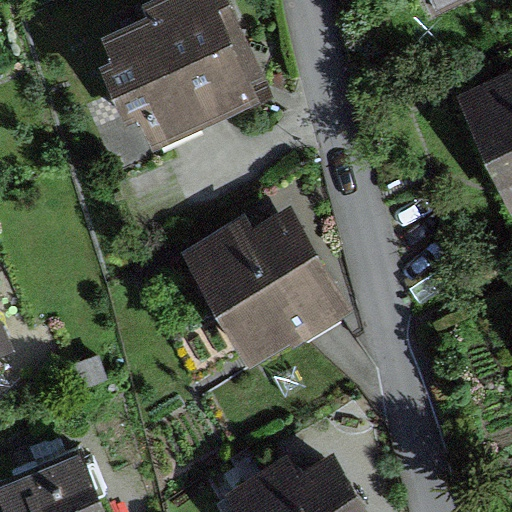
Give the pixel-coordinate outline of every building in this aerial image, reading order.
[(271,83),(235,0),(149,0),(110,17),(159,131),(271,83)] [(511,77),(464,100),(511,202),(511,77)] [(245,206),(190,239),(254,343),(299,316),(308,330),(354,302),(287,193),(251,215),(245,206)] [(0,292),(0,338),(16,331),(0,292)] [(108,511),(79,435),(0,464),(0,511),(108,511)] [(290,445),(232,481),(251,511),(380,511),(335,437),(299,459),(290,445)]
